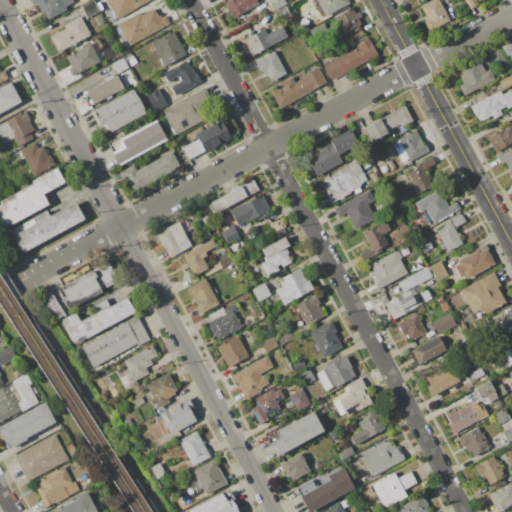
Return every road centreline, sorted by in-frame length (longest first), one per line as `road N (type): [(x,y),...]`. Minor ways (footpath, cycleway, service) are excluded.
road 1 (residential): [(463,511),(187,0)]
road 2 (residential): [(273,511),(0,3)]
road 3 (residential): [(9,288),(511,13)]
road 4 (tertiary): [(511,246),(378,0)]
